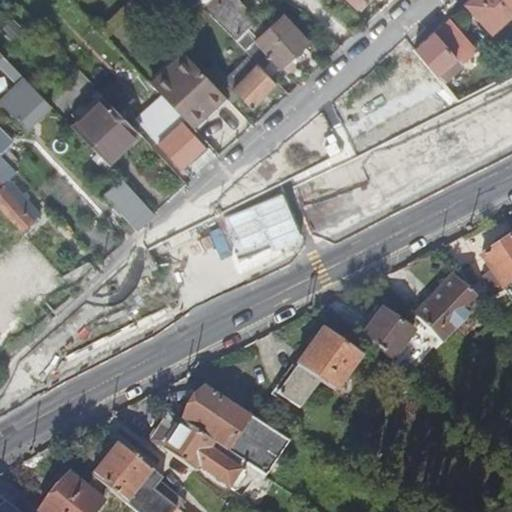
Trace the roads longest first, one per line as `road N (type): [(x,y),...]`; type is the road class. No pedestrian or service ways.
road 1 (secondary): [(511,172),(0,429)]
road 2 (residential): [(432,0),(309,114),(144,236)]
